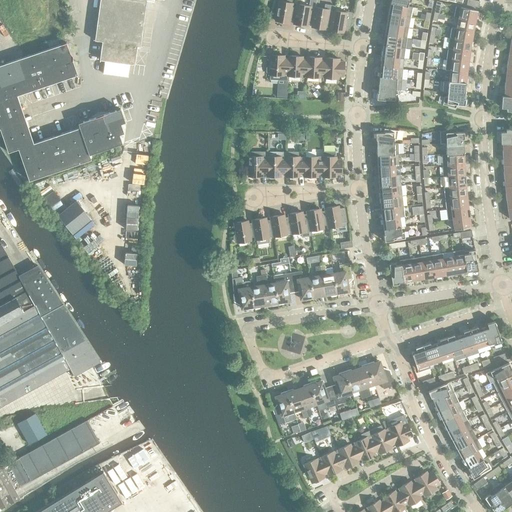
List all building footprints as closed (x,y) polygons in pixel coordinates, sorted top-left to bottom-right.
[(99,0),(94,40),(102,41),(99,60),(134,64),(137,46),(140,47),(146,1),(154,2),(153,0),(99,0)] [(297,4),(297,7),(291,6),(292,3),(291,3),(291,0),(279,0),(279,1),(276,21),(288,23),(289,20),(294,21),(294,24),(298,4),(297,4)] [(390,2),(388,13),(410,17),(412,7),(407,6),(390,2)] [(312,27),(316,7),(315,7),(315,10),(309,9),(310,6),(298,4),(294,24),(306,26),(307,23),(312,24),(312,27)] [(330,30),(335,5),(325,4),(324,8),(316,7),(312,27),(324,29),(325,26),(330,27),(330,30)] [(335,6),(335,5),(330,30),(342,32),(343,30),(349,31),(352,13),(334,10),(335,6)] [(453,16),(458,17),(475,21),(477,11),(477,10),(456,6),(453,16)] [(387,18),(386,24),(408,28),(410,17),(388,13),(387,18)] [(474,26),(475,21),(458,17),(456,28),(473,31),(474,26)] [(406,38),(408,28),(386,24),(384,34),(401,37),(406,38)] [(455,33),(454,39),(471,41),(473,31),(456,28),(455,33)] [(384,34),(383,45),(400,47),(405,48),(406,38),(401,37),(384,34)] [(469,52),(471,41),(454,39),(450,38),(448,49),(469,52)] [(26,56),(0,64),(0,130),(7,152),(18,148),(28,180),(59,170),(75,164),(90,159),(89,154),(121,143),(118,134),(123,133),(120,123),(124,122),(120,108),(77,123),(79,127),(63,132),(48,137),(33,143),(25,119),(17,95),(37,88),(57,81),(77,75),(66,42),(46,49),(26,56)] [(383,45),(381,56),(398,58),(403,59),(405,48),(400,47),(383,45)] [(446,59),(451,60),(468,62),(469,52),(448,49),(446,59)] [(288,81),(289,55),(289,58),(283,58),(283,55),(278,55),(276,53),(273,53),(272,54),(271,54),(270,66),(268,66),(266,68),(266,72),(267,73),(269,73),(269,75),(270,75),(269,80),(288,81)] [(306,77),(308,56),(307,56),(307,59),(301,59),(302,56),(289,55),(288,81),(288,76),(300,77),(301,73),(306,74),(306,77)] [(324,78),(325,78),(326,57),(325,60),(320,60),(320,57),(308,56),(306,77),(319,78),(319,77),(325,77),(324,78)] [(380,61),(380,66),(397,68),(402,69),(403,59),(398,58),(381,56),(380,61)] [(338,58),(326,57),(325,78),(337,79),(337,76),(344,76),(344,62),(338,61),(338,58)] [(451,60),(450,71),(467,73),(468,62),(451,60)] [(402,69),(397,68),(380,66),(379,77),(396,79),(401,79),(402,69)] [(466,83),(467,73),(450,71),(449,81),(448,81),(466,83)] [(378,88),(395,89),(400,90),(401,79),(396,79),(379,77),(378,88)] [(442,92),(447,92),(465,94),(466,83),(448,81),(443,81),(442,92)] [(502,96),(511,96),(511,86),(505,86),(504,96),(502,96)] [(398,103),(398,94),(395,94),(395,89),(378,88),(377,92),(376,99),(384,100),(384,104),(398,103)] [(464,98),(465,96),(465,94),(447,92),(447,96),(445,96),(442,104),(455,108),(457,104),(464,105),(465,98),(464,98)] [(511,96),(502,96),(501,107),(505,108),(505,110),(511,110),(511,96)] [(376,144),(394,143),(394,139),(396,139),(398,130),(384,128),(383,132),(375,133),(376,139),(376,144)] [(445,139),(446,143),(463,141),(463,139),(464,139),(464,132),(456,132),(455,128),(441,131),(443,140),(445,139)] [(502,144),(511,143),(511,128),(505,129),(505,132),(500,132),(500,143),(502,143),(502,144)] [(446,154),(464,154),(463,141),(446,143),(446,154)] [(377,155),(394,154),(394,143),(376,144),(377,155)] [(511,143),(502,144),(503,148),(503,154),(511,153),(511,143)] [(267,177),(268,177),(268,151),(249,151),(249,156),(249,176),(250,176),(252,178),(255,178),(256,177),(261,177),(261,174),(267,174),(267,177)] [(286,177),(286,151),(268,151),(268,177),(269,177),(270,178),(273,178),(274,177),(280,177),(280,174),(286,174),(286,177)] [(304,177),(304,156),(304,157),(298,157),(298,156),(298,152),(286,151),(286,177),(298,177),(298,174),(304,174),(304,177)] [(322,177),(323,177),(323,151),(322,151),(322,156),(304,156),(304,177),(317,177),(317,174),(322,174),(322,177)] [(335,151),(323,151),(323,177),(335,177),(335,174),(341,174),(341,160),(336,160),(337,156),(335,156),(335,151)] [(511,163),(511,153),(503,154),(503,164),(511,163)] [(377,155),(377,166),(394,164),(398,164),(398,154),(394,154),(377,155)] [(442,165),(447,165),(464,164),(464,154),(446,154),(442,154),(442,165)] [(511,174),(511,163),(503,164),(504,175),(511,174)] [(394,164),(377,166),(378,177),(395,175),(394,164)] [(465,175),(464,164),(447,165),(448,176),(465,175)] [(400,175),(395,175),(378,177),(378,187),(396,185),(401,185),(400,175)] [(444,187),(449,187),(466,185),(465,180),(465,175),(448,176),(443,176),(444,187)] [(378,187),(379,198),(402,195),(401,185),(396,185),(378,187)] [(467,196),(466,185),(449,187),(444,187),(445,198),(450,197),(467,196)] [(402,195),(379,198),(381,209),(398,206),(403,206),(402,195)] [(450,203),(451,208),(468,206),(467,201),(467,196),(450,197),(450,203)] [(329,228),(336,227),(337,232),(348,230),(346,222),(347,221),(344,207),(338,208),(337,205),(325,207),(329,228)] [(382,220),(399,217),(404,216),(403,206),(398,206),(381,209),(382,220)] [(469,216),(468,206),(451,208),(446,209),(447,220),(452,219),(469,216)] [(307,210),(311,235),(312,235),(311,231),(323,229),(322,226),(328,225),(328,228),(329,228),(325,207),(326,210),(320,211),(319,208),(307,210)] [(289,213),(292,234),(301,232),(301,237),(311,235),(307,210),(307,213),(302,214),(301,211),(289,213)] [(292,234),(289,213),(289,216),(283,217),(283,214),(271,216),(274,237),(286,235),(286,231),(292,231),(292,234)] [(274,237),(271,216),(271,219),(265,220),(265,217),(253,219),(257,244),(269,242),(268,238),(268,237),(274,236),(274,237)] [(454,229),(454,230),(471,227),(471,226),(469,216),(452,219),(454,229)] [(382,220),(383,230),(401,227),(399,217),(382,220)] [(237,241),(238,243),(250,241),(250,237),(255,237),(256,240),(257,244),(253,219),(252,219),(253,222),(247,223),(247,220),(234,222),(236,234),(234,234),(233,236),(234,240),(235,241),(237,241)] [(401,232),(401,227),(383,230),(384,232),(384,234),(383,234),(384,241),(405,238),(404,231),(401,232)] [(472,236),(471,230),(460,232),(461,237),(461,238),(472,236)] [(352,247),(351,240),(340,242),(341,249),(352,247)] [(0,407),(43,383),(69,368),(73,375),(90,366),(98,361),(99,360),(37,265),(19,275),(0,242),(0,407)] [(463,249),(453,251),(456,273),(467,271),(464,254),(463,249)] [(478,270),(475,250),(468,251),(468,253),(464,254),(467,271),(471,270),(471,271),(478,270)] [(446,275),(456,273),(453,251),(453,252),(442,253),(446,275)] [(442,253),(431,255),(435,276),(446,275),(442,253)] [(424,278),(435,276),(431,255),(432,260),(421,261),(424,278)] [(403,282),(414,280),(411,263),(410,258),(399,260),(403,282)] [(389,264),(392,284),(399,283),(399,282),(403,282),(399,260),(399,262),(389,264)] [(421,261),(411,263),(414,280),(424,278),(421,261)] [(340,272),(333,273),(337,294),(343,293),(342,292),(348,291),(346,279),(352,278),(349,263),(339,265),(340,272)] [(316,276),(309,277),(313,298),(319,297),(319,296),(324,295),(320,265),(315,266),(316,276)] [(320,265),(324,295),(330,294),(330,295),(337,294),(333,273),(326,274),(324,265),(320,265)] [(290,272),(293,287),(298,287),(300,299),(306,298),(307,299),(313,298),(309,277),(302,278),(301,271),(290,272)] [(281,282),(274,283),(278,304),(284,303),(283,302),(289,301),(287,288),(293,287),(290,272),(280,274),(281,282)] [(261,275),(265,305),(271,304),(271,305),(278,304),(274,283),(267,284),(266,274),(261,275)] [(257,286),(250,287),(254,308),(260,307),(260,305),(265,305),(261,275),(256,276),(257,286)] [(248,309),(254,308),(250,287),(249,281),(243,282),(242,277),(232,278),(234,297),(239,296),(241,309),(247,307),(248,309)] [(487,323),(487,325),(483,327),(488,344),(493,342),(493,345),(502,342),(494,321),(487,323)] [(470,329),(478,353),(477,348),(488,344),(483,327),(478,328),(477,327),(470,329)] [(459,335),(466,357),(478,353),(470,329),(463,331),(464,333),(459,335)] [(446,337),(453,356),(464,352),(466,357),(459,335),(454,337),(454,335),(446,337)] [(435,343),(441,360),(453,356),(446,337),(439,340),(440,341),(435,343)] [(422,345),(429,364),(441,360),(435,343),(430,345),(430,343),(422,345)] [(417,368),(429,364),(422,345),(415,348),(416,350),(411,351),(417,368)] [(493,357),(495,363),(506,359),(504,353),(493,357)] [(481,361),(483,367),(490,364),(488,359),(481,361)] [(373,362),(367,364),(374,384),(381,382),(383,389),(394,385),(389,371),(383,373),(379,361),(373,363),(373,362)] [(497,380),(511,372),(511,371),(511,369),(511,368),(508,362),(490,371),(492,377),(490,378),(492,383),(497,381),(497,380)] [(477,363),(469,365),(471,371),(479,368),(477,363)] [(374,384),(367,364),(361,365),(362,367),(356,369),(366,397),(371,395),(367,386),(374,384)] [(471,371),(469,365),(461,368),(463,374),(471,371)] [(345,371),(351,391),(358,389),(361,398),(366,397),(356,369),(351,371),(350,369),(345,371)] [(331,390),(336,405),(347,401),(345,394),(351,391),(345,371),(339,373),(339,374),(333,377),(337,388),(331,390)] [(453,371),(445,373),(447,379),(455,377),(453,371)] [(497,380),(502,390),(511,384),(511,372),(497,380),(497,381),(497,380)] [(447,379),(445,373),(438,376),(440,382),(447,379)] [(433,377),(422,381),(424,387),(435,383),(433,377)] [(309,383),(312,390),(316,403),(323,401),(325,408),(336,405),(331,390),(325,392),(321,381),(315,383),(315,381),(309,383)] [(431,397),(433,401),(453,392),(449,382),(447,383),(428,391),(430,397),(431,397)] [(316,403),(312,390),(309,383),(303,385),(304,386),(298,388),(308,416),(313,415),(309,406),(316,403)] [(497,392),(502,401),(511,396),(511,384),(502,390),(497,392)] [(292,389),(286,391),(293,411),(300,409),(303,418),(308,416),(298,388),(293,390),(292,389)] [(293,411),(286,391),(281,393),(281,394),(275,396),(279,408),(273,410),(278,424),(289,421),(287,413),(293,411)] [(458,401),(453,392),(433,401),(437,411),(458,401)] [(511,396),(502,401),(507,411),(511,408),(511,396)] [(437,411),(442,420),(462,410),(458,401),(437,411)] [(447,430),(467,420),(462,410),(442,420),(447,430)] [(91,418),(0,468),(0,506),(1,508),(18,498),(15,491),(14,490),(100,443),(99,442),(104,439),(100,433),(96,435),(94,432),(97,430),(108,424),(102,413),(102,412),(91,418)] [(35,413),(17,423),(29,444),(46,434),(35,413)] [(356,418),(359,425),(365,422),(362,415),(356,418)] [(399,422),(388,427),(397,446),(398,445),(400,446),(402,445),(403,443),(408,441),(407,438),(413,435),(405,418),(399,421),(399,422)] [(447,430),(452,440),(472,429),(467,420),(447,430)] [(492,423),(496,430),(500,427),(496,420),(492,423)] [(381,425),(370,430),(380,453),(391,448),(390,445),(395,443),(396,446),(397,446),(388,427),(389,428),(383,430),(383,429),(381,425)] [(500,427),(496,430),(500,437),(504,434),(500,427)] [(457,449),(477,438),(472,429),(452,440),(457,449)] [(380,453),(370,430),(361,434),(362,438),(355,441),(363,460),(374,455),(373,453),(378,450),(380,453)] [(489,434),(493,441),(497,439),(493,432),(489,434)] [(462,459),(477,450),(482,447),(477,438),(457,449),(462,459)] [(497,439),(493,441),(497,448),(501,445),(497,439)] [(349,444),(338,449),(346,468),(357,463),(356,460),(362,458),(363,460),(355,441),(354,442),(356,445),(350,447),(349,444)] [(502,457),(507,454),(502,447),(498,450),(502,457)] [(332,451),(321,456),(329,475),(341,470),(339,467),(345,465),(346,468),(338,449),(338,450),(333,452),(332,451)] [(468,468),(487,457),(487,456),(482,459),(477,450),(462,459),(468,468)] [(312,482),(313,482),(315,483),(318,482),(319,479),(324,477),(323,475),(328,472),(329,475),(321,456),(322,459),(317,462),(315,459),(304,464),(312,482)] [(493,466),(487,457),(468,468),(470,472),(469,472),(473,478),(493,466)] [(511,462),(509,458),(502,462),(505,466),(511,462)] [(501,470),(498,466),(491,470),(494,474),(501,470)] [(494,474),(491,470),(485,475),(488,479),(494,474)] [(415,478),(425,495),(436,489),(434,486),(440,483),(432,471),(427,474),(425,471),(415,478)] [(107,511),(122,503),(104,472),(60,498),(38,511),(107,511)] [(511,498),(511,480),(509,476),(511,480),(503,486),(511,498)] [(473,484),(477,489),(486,482),(483,477),(473,484)] [(399,487),(410,505),(420,499),(419,496),(424,493),(425,496),(425,495),(415,478),(414,478),(416,480),(411,483),(410,481),(399,487)] [(511,501),(511,498),(503,486),(494,493),(505,507),(511,501)] [(394,490),(383,497),(392,511),(397,511),(404,508),(403,505),(408,502),(409,505),(410,505),(399,487),(400,490),(395,493),(394,490)] [(446,499),(451,496),(448,491),(443,494),(446,499)] [(494,511),(498,511),(501,510),(505,507),(494,493),(491,495),(489,493),(484,497),(494,511)] [(392,511),(383,497),(385,499),(380,502),(378,500),(367,506),(370,511),(391,511),(392,511)] [(445,511),(454,506),(450,501),(440,508),(443,511),(445,511)]
